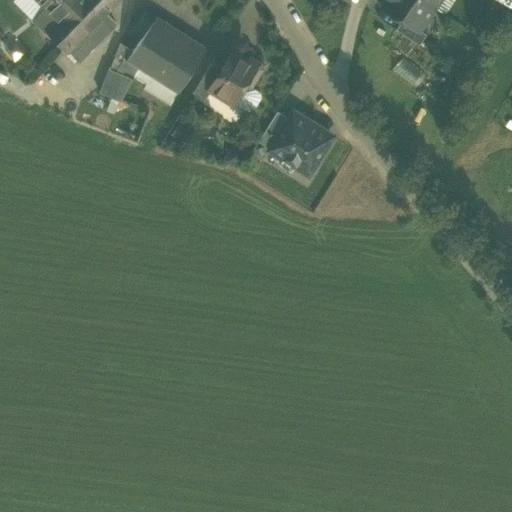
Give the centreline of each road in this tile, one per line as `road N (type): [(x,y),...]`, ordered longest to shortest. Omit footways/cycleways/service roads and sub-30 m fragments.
road 1 (unclassified): [(511,311),(375,150)]
road 2 (residential): [(335,106),(276,0)]
